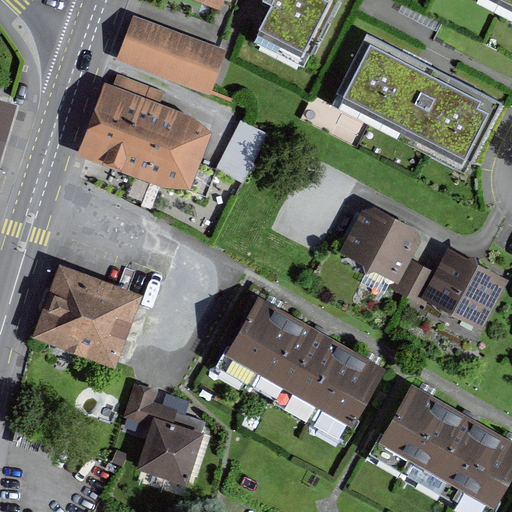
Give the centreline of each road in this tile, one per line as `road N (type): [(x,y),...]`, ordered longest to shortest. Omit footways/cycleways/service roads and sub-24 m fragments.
road 1 (primary): [(88,38),(0,320)]
road 2 (unknown): [(511,196),(498,226),(475,233),(358,196),(308,207)]
road 3 (unknown): [(36,199),(208,258)]
